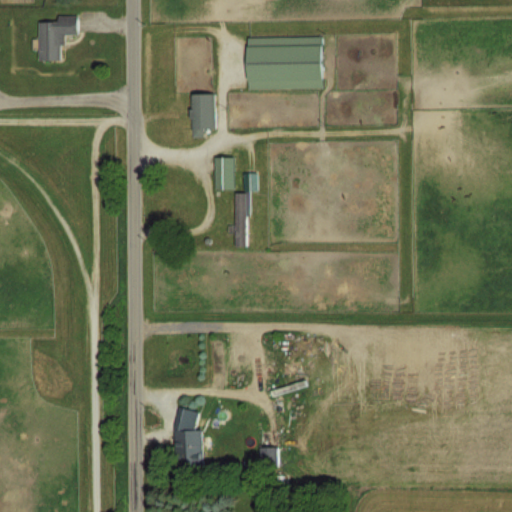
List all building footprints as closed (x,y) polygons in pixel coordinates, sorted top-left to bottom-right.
[(40,60),(64,60),(64,34),(79,34),(79,15),(59,15),(59,21),(40,21),(40,60)] [(325,88),(324,35),(249,36),(249,88),(325,88)] [(215,93),(192,93),(192,137),(204,137),(204,128),(215,128),(215,93)] [(216,188),(235,188),(235,156),(216,156),(216,188)] [(237,245),(248,245),(248,192),(237,192),(237,245)] [(177,430),(177,469),(204,469),(204,430),(177,430)] [(280,446),(262,446),(262,468),(280,468),(280,446)]
